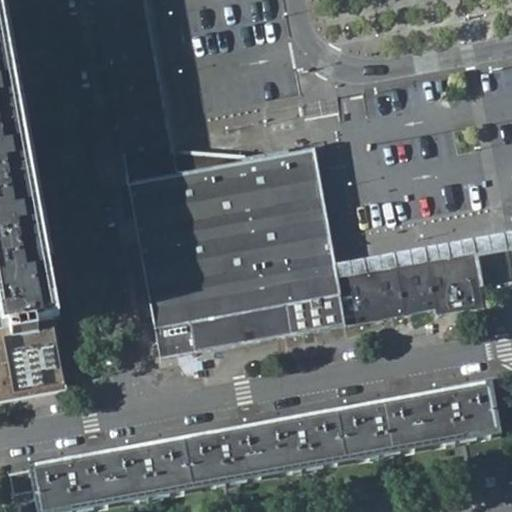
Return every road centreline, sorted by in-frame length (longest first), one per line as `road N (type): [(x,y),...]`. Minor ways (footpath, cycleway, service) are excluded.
road 1 (residential): [(52,0),(129,419)]
road 2 (residential): [(511,345),(129,419)]
road 3 (residential): [(292,0),(299,33),(339,68),(379,71),(511,47)]
road 4 (residential): [(129,419),(0,445)]
